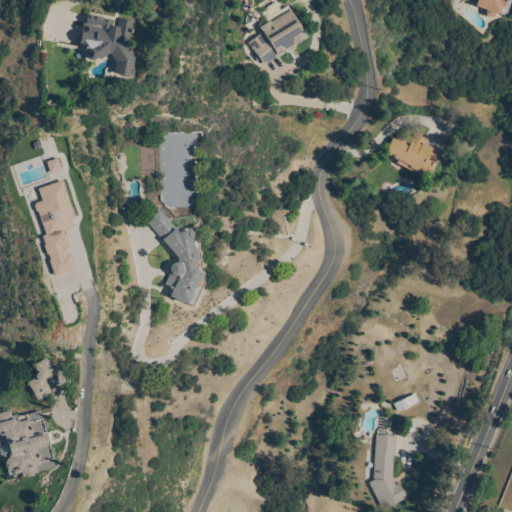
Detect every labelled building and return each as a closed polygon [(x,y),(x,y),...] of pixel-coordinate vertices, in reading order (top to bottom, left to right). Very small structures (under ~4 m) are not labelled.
[(492,18),(487,16),(486,13),(487,10),(475,6),(476,0),(507,0),(506,2),(504,7),(502,7),(499,14),(496,13),(495,16),(492,18)] [(287,6),(307,37),(303,40),(302,40),(294,46),(294,47),(294,49),(291,51),(286,53),(285,50),(265,65),(248,43),(263,33),(259,27),(268,21),(264,15),(277,7),(280,10),(287,6)] [(109,53),(100,60),(98,56),(97,58),(93,61),(89,60),(86,55),(87,52),(81,43),(79,43),(83,23),(86,23),(88,14),(104,17),(104,20),(112,21),(111,26),(118,27),(119,19),(133,21),(130,35),(128,48),(129,48),(133,53),(132,54),(134,58),(132,68),(134,68),(132,76),(131,75),(131,77),(113,73),(115,62),(109,53)] [(396,163),(398,161),(386,155),(387,154),(385,153),(392,138),(395,139),(397,134),(409,140),(413,133),(427,140),(425,145),(441,153),(432,170),(430,169),(426,178),(396,163)] [(48,173),(59,170),(56,158),(45,162),(48,173)] [(74,270),(68,250),(69,250),(64,231),(74,228),(62,181),(36,188),(40,201),(34,203),(43,236),(41,237),(51,275),(74,270)] [(177,257),(146,220),(159,209),(186,238),(198,236),(199,237),(200,238),(201,240),(200,242),(200,243),(202,254),(204,254),(205,262),(202,265),(204,274),(214,279),(197,310),(169,296),(172,290),(164,285),(168,276),(166,266),(171,266),(172,264),(173,263),(176,262),(177,262),(177,257)] [(35,377),(36,374),(37,373),(33,365),(46,358),(50,365),(51,365),(54,370),(53,370),(55,373),(44,380),(51,393),(38,401),(30,388),(28,389),(25,384),(35,378),(35,377)] [(397,412),(393,403),(415,394),(418,402),(397,412)] [(9,458),(9,456),(4,457),(0,455),(0,447),(1,445),(6,444),(4,435),(1,436),(0,435),(0,413),(10,411),(12,417),(17,415),(17,416),(26,414),(26,415),(40,411),(43,421),(46,422),(47,427),(46,430),(51,447),(53,449),(54,454),(53,457),(55,467),(36,472),(37,473),(33,474),(34,475),(26,477),(26,476),(22,477),(21,472),(8,476),(5,463),(7,458),(9,458)] [(395,485),(399,483),(407,499),(382,510),(369,483),(373,480),(376,435),(396,436),(395,455),(393,455),(392,479),(395,485)]
